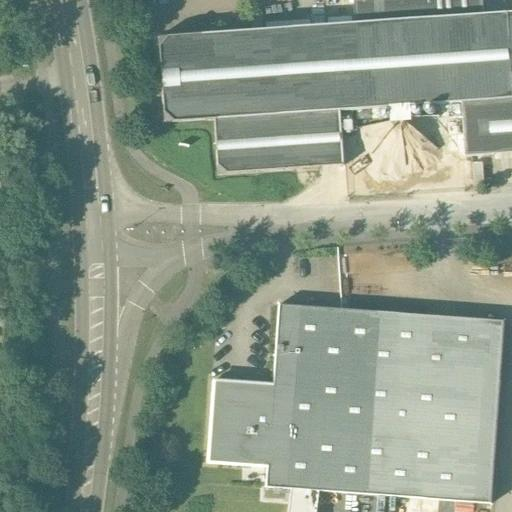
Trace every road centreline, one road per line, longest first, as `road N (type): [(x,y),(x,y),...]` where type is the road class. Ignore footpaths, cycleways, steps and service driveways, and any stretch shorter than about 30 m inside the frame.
road 1 (unclassified): [(94,241),(511,207)]
road 2 (secondary): [(84,511),(94,413),(94,241)]
road 3 (unknown): [(511,266),(504,266),(495,511)]
road 4 (secondary): [(94,241),(62,0)]
road 5 (unknown): [(504,266),(272,313)]
